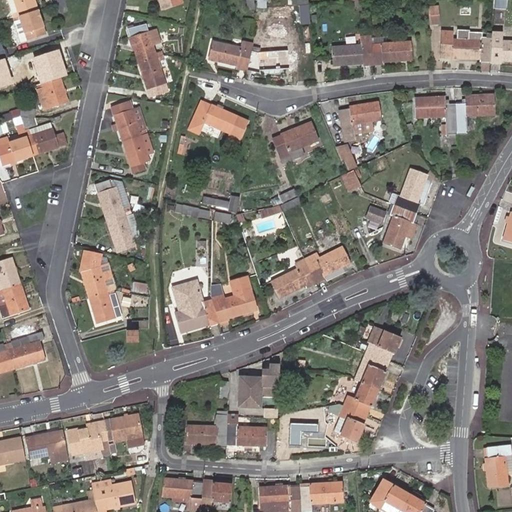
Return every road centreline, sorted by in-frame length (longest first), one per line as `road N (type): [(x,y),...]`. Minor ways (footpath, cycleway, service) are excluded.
road 1 (residential): [(88,396),(55,290),(114,0)]
road 2 (residential): [(427,454),(267,469),(167,461),(161,373)]
road 3 (residential): [(161,373),(435,266)]
road 4 (residential): [(511,83),(373,83),(269,98),(234,86)]
road 5 (residential): [(469,314),(432,356),(408,409),(410,441),(427,454)]
road 6 (residential): [(459,452),(469,314)]
